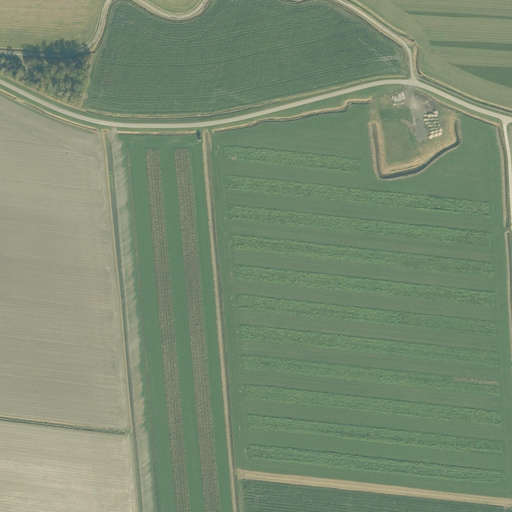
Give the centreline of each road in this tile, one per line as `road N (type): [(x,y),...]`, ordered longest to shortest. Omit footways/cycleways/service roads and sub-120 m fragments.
road 1 (unclassified): [(0,81),(68,113),(139,125),(228,120),(412,82)]
road 2 (unclassified): [(109,0),(98,33),(80,51),(0,53)]
